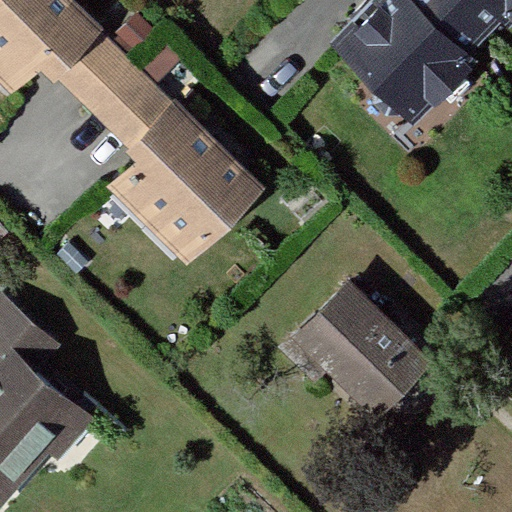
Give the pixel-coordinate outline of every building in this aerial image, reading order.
[(264,198),(57,0),(0,0),(0,97),(7,104),(36,74),(135,169),(103,202),(184,280),(264,198)] [(511,0),(379,0),(329,50),(409,131),(511,28),(511,0)] [(427,355),(345,277),(294,330),(376,409),(427,355)] [(0,367),(9,357),(37,382),(60,357),(0,303),(0,367)] [(89,428),(37,382),(0,424),(0,510),(44,460),(54,468),(89,428)]
